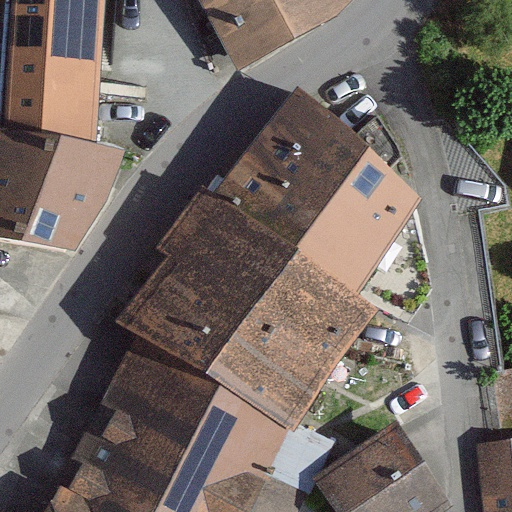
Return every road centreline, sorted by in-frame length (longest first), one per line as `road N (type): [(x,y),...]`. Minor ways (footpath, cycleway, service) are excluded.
road 1 (residential): [(384,0),(215,115),(0,413)]
road 2 (residential): [(412,0),(456,511)]
